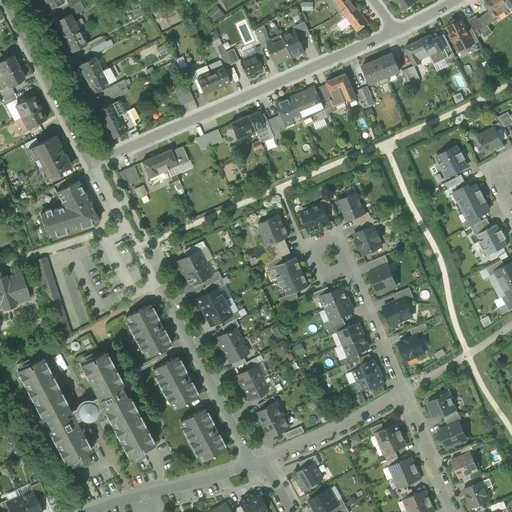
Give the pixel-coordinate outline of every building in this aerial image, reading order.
[(64,2),(62,0),(44,0),(49,10),(64,2)] [(331,1),(340,13),(342,11),(353,3),(350,0),(331,0),(331,1)] [(417,0),(396,0),(394,2),(402,12),(417,0)] [(495,17),(500,14),(490,0),(485,4),(490,11),(495,18),(495,17)] [(490,0),(500,14),(509,8),(503,0),(490,0)] [(511,0),(503,0),(509,8),(511,12),(511,0)] [(82,6),(80,1),(69,7),(72,12),(82,6)] [(353,3),(342,11),(346,17),(352,24),(363,15),(353,3)] [(217,6),(207,12),(211,18),(221,11),(217,6)] [(333,26),(338,23),(346,17),(342,11),(340,13),(337,16),(329,21),(333,26)] [(497,19),(495,17),(495,18),(490,11),(478,19),(482,26),(479,28),(485,37),(492,33),(487,26),(497,19)] [(55,21),(63,37),(78,29),(70,14),(55,21)] [(368,23),(363,15),(352,24),(357,31),(368,23)] [(468,21),(472,28),(474,31),(479,28),(482,26),(478,19),(476,16),(468,21)] [(352,24),(346,17),(338,23),(343,30),(352,24)] [(447,26),(459,51),(474,44),(473,43),(467,31),(461,19),(447,26)] [(323,24),(328,31),(333,26),(329,21),(323,24)] [(295,31),(299,39),(310,34),(305,23),(294,28),(295,31)] [(478,40),(474,31),(472,28),(467,31),(473,43),(475,43),(476,41),(478,40)] [(86,45),(78,29),(63,37),(72,52),(86,45)] [(283,37),(284,39),(291,56),(292,56),(291,54),(296,52),(296,54),(304,50),(299,39),(295,31),(283,37)] [(261,47),(262,48),(267,46),(268,46),(267,44),(262,33),(256,36),(261,47)] [(433,34),(430,35),(439,53),(445,50),(439,37),(437,35),(433,34)] [(444,34),(439,37),(445,50),(447,53),(452,50),(444,34)] [(435,55),(439,53),(430,35),(421,39),(429,55),(430,57),(435,55)] [(89,44),(92,49),(104,43),(101,37),(89,44)] [(220,60),(221,63),(223,67),(225,66),(220,56),(216,47),(221,44),(218,39),(212,42),(220,60)] [(275,63),(291,56),(284,39),(273,44),(273,42),(267,44),(268,46),(267,46),(275,63)] [(420,59),(429,55),(421,39),(412,44),(420,59)] [(107,49),(104,43),(92,49),(95,55),(107,49)] [(216,47),(220,56),(225,53),(226,53),(221,44),(216,47)] [(421,62),(420,59),(412,44),(405,47),(414,65),(421,62)] [(474,44),(459,51),(463,58),(477,50),(474,44)] [(254,50),(256,55),(261,67),(268,63),(262,48),(261,47),(254,50)] [(226,53),(225,53),(231,64),(238,61),(233,49),(226,53)] [(447,53),(445,50),(439,53),(435,55),(439,62),(444,59),(449,57),(447,53)] [(231,64),(225,53),(220,56),(225,66),(226,67),(231,64)] [(393,54),(380,59),(387,76),(388,76),(400,71),(393,54)] [(0,71),(1,73),(2,75),(18,67),(12,55),(4,60),(0,61),(0,71)] [(240,62),(246,75),(262,68),(261,67),(256,55),(240,62)] [(420,59),(421,62),(423,66),(432,61),(430,57),(429,55),(420,59)] [(435,55),(430,57),(432,61),(434,64),(439,62),(435,55)] [(78,65),(86,79),(102,71),(94,56),(78,65)] [(176,59),(180,69),(186,66),(181,57),(176,59)] [(390,81),(388,76),(387,76),(380,59),(362,67),(369,84),(378,80),(380,85),(390,81)] [(439,62),(434,64),(437,71),(448,66),(444,59),(439,62)] [(209,73),(210,73),(223,67),(221,63),(217,65),(216,62),(206,66),(209,73)] [(180,69),(186,83),(194,80),(197,79),(196,79),(197,79),(194,71),(192,68),(190,69),(188,65),(186,66),(180,69)] [(194,71),(197,79),(209,73),(206,66),(194,71)] [(18,67),(2,75),(8,86),(8,87),(24,78),(18,67)] [(230,82),(228,78),(223,67),(210,73),(216,88),(230,82)] [(414,67),(408,70),(412,79),(413,82),(419,80),(414,67)] [(107,68),(102,71),(107,81),(113,78),(107,68)] [(407,83),(412,79),(408,70),(403,72),(407,83)] [(109,85),(107,81),(102,71),(86,79),(93,93),(109,85)] [(196,79),(197,79),(201,90),(203,94),(216,88),(210,73),(209,73),(197,79),(196,79)] [(346,73),(336,78),(346,101),(356,97),(346,73)] [(326,81),(327,85),(333,98),(330,99),(331,100),(334,106),(346,101),(336,78),(336,77),(326,81)] [(120,88),(120,89),(127,85),(125,81),(124,79),(117,83),(120,88)] [(106,89),(109,94),(120,89),(120,88),(117,83),(106,89)] [(330,100),(331,100),(330,99),(333,98),(327,85),(323,86),(330,100)] [(299,114),(301,119),(321,110),(323,109),(324,109),(322,103),(321,100),(316,89),(314,86),(308,89),(292,97),(299,114)] [(321,100),(322,103),(330,100),(323,86),(319,88),(324,99),(321,100)] [(367,86),(361,89),(369,106),(374,103),(367,86)] [(0,93),(3,98),(14,93),(11,88),(0,93)] [(176,93),(181,105),(193,100),(188,88),(176,93)] [(123,95),(120,89),(109,94),(112,100),(123,95)] [(363,109),(369,106),(361,89),(356,91),(363,108),(363,109)] [(17,99),(14,93),(3,98),(6,104),(17,99)] [(18,104),(24,116),(40,108),(33,96),(18,104)] [(292,118),(299,114),(292,97),(291,97),(276,103),(281,116),(283,121),(292,118)] [(119,99),(111,103),(118,116),(126,112),(119,99)] [(330,100),(322,103),(324,109),(323,109),(325,113),(335,109),(334,106),(331,100),(330,100)] [(103,124),(118,116),(111,103),(97,111),(103,124)] [(46,119),(40,108),(24,116),(30,128),(46,119)] [(133,108),(126,112),(133,126),(136,124),(134,120),(138,117),(133,108)] [(305,126),(324,118),(321,110),(301,119),(305,126)] [(258,111),(248,116),(255,131),(259,141),(260,143),(274,137),(272,132),(270,128),(271,128),(268,121),(265,115),(260,117),(258,111)] [(134,127),(133,126),(126,112),(118,116),(126,131),(129,130),(134,127)] [(497,117),(500,122),(503,128),(511,123),(511,119),(510,116),(508,112),(497,117)] [(237,139),(255,131),(248,116),(248,115),(230,123),(237,139)] [(111,139),(126,131),(118,116),(103,124),(111,139)] [(281,116),(273,119),(278,129),(285,126),(283,121),(281,116)] [(283,121),(285,126),(294,122),(292,118),(283,121)] [(272,132),(278,129),(273,119),(268,121),(271,128),(270,128),(272,132)] [(497,131),(503,128),(500,122),(493,125),(494,126),(497,131)] [(129,130),(131,135),(138,132),(135,126),(134,127),(129,130)] [(476,136),(486,155),(504,146),(502,141),(497,131),(494,126),(476,136)] [(497,131),(502,141),(508,138),(503,128),(497,131)] [(217,129),(204,135),(209,146),(222,140),(217,129)] [(37,158),(42,167),(65,155),(54,135),(39,143),(29,148),(35,158),(32,159),(33,160),(37,158)] [(201,149),(209,146),(204,135),(196,138),(201,149)] [(25,144),(27,149),(29,148),(39,143),(36,138),(25,144)] [(252,144),(254,150),(262,147),(260,143),(259,141),(252,144)] [(182,146),(171,151),(177,165),(188,160),(182,146)] [(467,166),(463,160),(462,157),(464,156),(462,152),(459,153),(456,146),(436,156),(439,163),(439,164),(442,171),(443,170),(447,177),(467,166)] [(167,170),(177,165),(171,151),(170,149),(160,154),(167,169),(167,170)] [(160,154),(151,158),(158,174),(167,169),(160,154)] [(70,166),(65,155),(42,167),(47,177),(45,179),(47,178),(58,172),(70,166)] [(149,178),(158,174),(151,158),(142,162),(149,178)] [(119,172),(125,186),(140,179),(134,165),(119,172)] [(47,178),(50,183),(61,178),(58,172),(47,178)] [(445,183),(448,189),(464,180),(461,175),(445,183)] [(171,179),(174,185),(180,183),(177,176),(171,179)] [(40,214),(47,237),(55,234),(56,236),(67,233),(66,231),(80,226),(81,228),(92,225),(91,223),(98,220),(91,206),(88,195),(86,196),(78,180),(56,192),(63,206),(51,210),(50,208),(44,210),(45,212),(40,214)] [(467,186),(464,180),(448,189),(451,194),(453,193),(467,186)] [(138,197),(147,193),(143,184),(134,188),(138,197)] [(457,200),(461,207),(483,195),(480,189),(479,190),(476,184),(468,188),(467,186),(453,193),(454,194),(455,193),(459,200),(457,200)] [(168,192),(172,199),(179,196),(176,189),(168,192)] [(338,200),(347,221),(352,219),(365,214),(365,213),(356,192),(338,200)] [(486,201),(483,195),(461,207),(468,221),(479,215),(489,210),(485,201),(486,201)] [(322,204),(328,217),(335,214),(328,198),(320,201),(321,204),(322,204)] [(304,220),(309,232),(320,227),(320,228),(327,225),(327,224),(330,223),(328,217),(322,204),(321,204),(302,212),(305,220),(304,220)] [(355,226),(360,224),(371,219),(371,218),(368,212),(365,213),(365,214),(352,219),(355,226)] [(257,224),(267,246),(268,246),(284,239),(288,237),(279,214),(257,224)] [(467,228),(471,226),(481,221),(479,215),(468,221),(464,223),(467,228)] [(376,216),(371,218),(371,219),(360,224),(363,230),(372,226),(373,226),(379,223),(376,216)] [(487,218),(481,221),(471,226),(475,235),(477,234),(491,227),(487,218)] [(485,249),(488,255),(508,245),(504,239),(506,238),(502,229),(500,230),(497,224),(491,227),(477,234),(480,241),(479,242),(483,250),(485,249)] [(360,248),(363,255),(381,247),(379,240),(380,239),(377,232),(375,233),(373,226),(372,226),(363,230),(354,234),(357,240),(355,241),(358,249),(360,248)] [(268,246),(274,260),(281,257),(291,253),(284,239),(268,246)] [(186,249),(189,255),(198,250),(205,246),(202,241),(186,249)] [(177,261),(183,274),(204,263),(198,250),(189,255),(177,261)] [(369,262),(372,271),(388,264),(388,265),(389,264),(385,255),(369,262)] [(47,262),(45,257),(35,261),(36,266),(47,262)] [(284,262),(281,257),(274,260),(267,263),(269,269),(275,267),(274,266),(284,262)] [(277,277),(279,282),(303,272),(297,257),(284,262),(274,266),(275,267),(279,276),(277,277)] [(486,268),(490,276),(495,273),(494,271),(505,266),(502,260),(486,268)] [(49,268),(47,262),(36,266),(38,271),(49,268)] [(495,273),(501,285),(511,279),(511,262),(505,266),(494,271),(495,273)] [(211,275),(204,263),(183,274),(190,286),(202,280),(211,275)] [(368,273),(377,294),(397,286),(388,265),(388,264),(372,271),(368,273)] [(51,273),(49,268),(38,271),(40,277),(51,273)] [(483,278),(489,275),(487,269),(480,272),(483,278)] [(202,280),(205,286),(218,280),(221,278),(218,271),(211,275),(202,280)] [(309,286),(303,272),(279,282),(281,287),(283,286),(287,295),(287,296),(296,292),(309,286)] [(0,308),(3,307),(4,310),(16,306),(15,303),(30,298),(22,273),(6,278),(6,275),(0,277),(0,308)] [(52,279),(51,273),(40,277),(42,282),(52,279)] [(54,284),(52,279),(42,282),(43,288),(54,284)] [(511,279),(501,285),(506,294),(508,297),(511,295),(511,279)] [(222,286),(218,280),(205,286),(202,288),(205,294),(217,288),(222,286)] [(56,290),(54,284),(43,288),(45,293),(56,290)] [(311,294),(314,300),(321,297),(321,296),(330,292),(328,287),(311,294)] [(321,297),(326,309),(348,299),(343,287),(330,292),(321,296),(321,297)] [(393,294),(396,301),(405,298),(406,301),(414,298),(409,287),(393,294)] [(196,299),(203,312),(224,301),(217,288),(205,294),(196,299)] [(58,295),(56,290),(45,293),(47,299),(58,295)] [(279,298),(282,304),(299,297),(296,292),(287,296),(287,295),(279,298)] [(502,297),(509,311),(511,309),(511,295),(508,297),(506,294),(502,297)] [(59,301),(58,295),(47,299),(49,304),(59,301)] [(383,307),(391,325),(412,316),(406,301),(405,298),(396,301),(383,307)] [(353,311),(348,299),(326,309),(331,320),(342,316),(353,311)] [(36,301),(39,312),(45,310),(41,300),(36,301)] [(61,306),(59,301),(49,304),(51,310),(61,306)] [(231,314),(224,301),(203,312),(210,325),(222,319),(231,314)] [(142,350),(146,357),(157,351),(158,352),(159,351),(159,350),(170,345),(168,341),(165,342),(163,338),(167,335),(164,328),(162,329),(157,319),(159,318),(155,312),(150,314),(148,309),(151,308),(149,304),(125,317),(129,324),(131,322),(134,327),(129,329),(133,336),(134,336),(136,339),(135,339),(138,346),(143,344),(145,349),(142,350)] [(63,312),(61,306),(51,310),(52,315),(63,312)] [(222,319),(225,325),(234,320),(241,316),(238,310),(231,314),(222,319)] [(65,317),(63,312),(52,315),(54,321),(65,317)] [(325,323),(328,329),(344,322),(342,316),(331,320),(325,323)] [(67,323),(65,317),(54,321),(56,326),(67,323)] [(238,327),(234,320),(225,325),(221,327),(224,333),(235,328),(238,327)] [(347,328),(344,322),(328,329),(330,335),(338,332),(347,328)] [(68,328),(67,323),(56,326),(58,332),(68,328)] [(338,332),(343,344),(364,336),(358,323),(347,328),(338,332)] [(410,329),(412,335),(427,329),(425,323),(410,329)] [(70,334),(68,328),(58,332),(60,337),(70,334)] [(216,337),(223,350),(242,340),(235,328),(224,333),(216,337)] [(398,343),(406,360),(425,352),(417,335),(411,338),(411,337),(404,340),(404,341),(398,343)] [(369,348),(364,336),(343,344),(349,357),(357,353),(369,348)] [(248,353),(242,340),(223,350),(229,362),(231,361),(242,356),(248,353)] [(139,449),(141,447),(151,442),(146,432),(147,432),(146,431),(144,426),(145,425),(139,415),(138,415),(135,410),(137,409),(131,399),(130,399),(128,396),(126,398),(121,389),(120,386),(122,385),(121,382),(120,381),(121,381),(116,370),(115,371),(112,366),(113,365),(108,354),(106,355),(105,352),(94,358),(96,361),(93,363),(91,359),(80,365),(82,368),(81,368),(86,379),(88,378),(97,396),(103,407),(105,412),(104,413),(110,424),(111,423),(114,428),(114,429),(115,428),(128,454),(139,449)] [(134,375),(121,382),(122,385),(120,386),(121,389),(141,378),(137,372),(167,356),(165,352),(131,370),(134,375)] [(341,360),(343,365),(345,365),(349,363),(358,359),(360,358),(357,353),(349,357),(341,360)] [(358,359),(361,364),(372,360),(369,354),(360,358),(358,359)] [(170,402),(173,409),(185,403),(185,404),(186,403),(197,397),(195,393),(192,395),(190,390),(195,388),(191,381),(189,382),(184,372),(186,371),(182,364),(178,366),(175,362),(178,360),(176,356),(152,369),(156,376),(159,375),(161,379),(157,381),(160,388),(161,388),(163,391),(162,392),(166,399),(170,396),(172,401),(170,402)] [(231,361),(235,368),(244,363),(246,362),(242,356),(231,361)] [(244,363),(247,368),(258,363),(255,357),(246,362),(244,363)] [(83,437),(75,422),(70,411),(65,403),(67,402),(61,392),(60,392),(57,387),(58,386),(53,376),(52,376),(49,371),(50,371),(44,360),(43,361),(42,358),(31,363),(33,367),(30,368),(28,365),(17,370),(19,374),(18,374),(23,385),(24,384),(27,389),(26,390),(31,401),(33,400),(35,405),(34,406),(40,416),(41,416),(43,419),(45,418),(51,429),(49,431),(50,434),(49,435),(55,445),(56,445),(59,450),(58,450),(63,461),(64,460),(66,463),(77,458),(75,454),(77,453),(79,456),(90,451),(89,448),(90,447),(84,436),(83,437)] [(353,371),(357,381),(378,372),(376,367),(377,366),(374,359),(372,360),(361,364),(362,367),(353,371)] [(236,376),(243,388),(261,378),(255,366),(236,376)] [(381,377),(378,372),(357,381),(361,391),(370,387),(371,389),(382,385),(384,384),(381,377)] [(268,391),(261,378),(243,388),(249,400),(268,391)] [(371,389),(375,397),(385,391),(382,385),(371,389)] [(438,393),(439,395),(448,391),(452,400),(454,400),(449,389),(438,393)] [(456,410),(452,400),(448,391),(439,395),(440,397),(434,400),(427,403),(433,417),(440,415),(440,416),(443,415),(456,410)] [(96,410),(103,407),(97,396),(91,399),(75,408),(70,411),(75,422),(81,418),(96,410)] [(257,405),(260,410),(273,403),(276,402),(273,396),(257,405)] [(76,406),(75,408),(91,399),(89,399),(87,399),(85,399),(82,400),(81,401),(79,402),(77,404),(76,406)] [(283,415),(280,409),(276,408),(273,403),(260,410),(255,412),(263,426),(283,415)] [(197,454),(201,462),(212,456),(214,456),(213,455),(225,449),(223,445),(220,447),(217,442),(222,440),(218,433),(217,434),(211,424),(213,423),(210,416),(205,419),(202,414),(205,413),(203,409),(180,421),(183,428),(186,427),(188,431),(184,434),(188,441),(189,440),(190,443),(189,444),(193,451),(197,449),(200,453),(197,454)] [(96,413),(96,410),(81,418),(83,419),(85,420),(87,420),(89,420),(91,419),(93,418),(94,417),(96,415),(96,413)] [(445,421),(446,421),(458,415),(456,410),(443,415),(445,421)] [(289,427),(283,415),(263,426),(269,438),(289,427)] [(459,415),(458,415),(446,421),(448,426),(459,421),(459,422),(462,421),(459,415)] [(461,442),(460,440),(466,437),(459,422),(459,421),(448,426),(438,430),(446,448),(453,445),(453,446),(461,442)] [(370,428),(373,434),(375,433),(384,429),(382,424),(370,428)] [(375,433),(379,444),(402,434),(400,430),(397,424),(384,429),(375,433)] [(285,433),(287,439),(304,432),(302,426),(285,433)] [(140,452),(139,449),(128,454),(115,428),(114,429),(114,428),(112,429),(118,439),(119,439),(122,444),(121,444),(126,455),(127,454),(129,458),(140,452)] [(147,430),(146,431),(147,432),(146,432),(151,442),(141,447),(142,451),(154,445),(152,442),(153,441),(147,430)] [(404,439),(402,434),(379,444),(384,455),(395,450),(406,446),(403,439),(404,439)] [(460,450),(462,455),(471,452),(473,450),(471,445),(460,450)] [(384,455),(387,461),(398,456),(395,450),(384,455)] [(456,471),(459,478),(478,470),(476,464),(479,463),(476,456),(473,458),(471,452),(462,455),(451,460),(454,467),(455,467),(456,471)] [(299,462),(303,469),(314,463),(316,467),(320,464),(316,455),(299,462)] [(400,461),(398,456),(387,461),(389,466),(400,461)] [(389,466),(394,477),(416,468),(414,463),(414,464),(411,457),(400,461),(389,466)] [(303,490),(322,479),(316,467),(314,463),(303,469),(298,472),(294,471),(292,475),(294,478),(297,479),(303,490)] [(418,472),(416,468),(394,477),(398,488),(407,485),(420,479),(417,472),(418,472)] [(471,480),(473,485),(482,482),(484,480),(482,475),(471,480)] [(33,491),(37,500),(46,496),(40,482),(30,486),(32,491),(33,491)] [(463,489),(471,508),(477,505),(480,506),(483,505),(484,502),(490,500),(482,482),(473,485),(463,489)] [(398,495),(401,494),(409,490),(407,485),(398,488),(396,489),(398,495)] [(309,500),(315,511),(325,511),(328,510),(338,505),(337,501),(330,489),(309,500)] [(412,489),(409,490),(401,494),(403,499),(414,495),(412,489)] [(403,499),(408,510),(430,501),(428,497),(425,490),(414,495),(403,499)] [(32,491),(20,497),(26,511),(41,511),(37,500),(33,491),(32,491)] [(264,511),(263,509),(257,497),(255,493),(239,502),(241,505),(244,511),(264,511)] [(258,496),(257,497),(263,509),(265,508),(258,496)] [(26,511),(20,497),(12,500),(12,501),(8,503),(8,502),(7,503),(10,511),(26,511)] [(7,500),(0,503),(4,511),(10,511),(7,503),(8,502),(7,500)] [(432,505),(430,501),(408,510),(408,511),(434,511),(432,505)] [(495,511),(499,511),(506,508),(503,501),(488,507),(490,511),(495,511)] [(328,510),(328,511),(338,511),(347,507),(344,502),(338,505),(328,510)] [(208,511),(230,511),(225,503),(208,511)]
